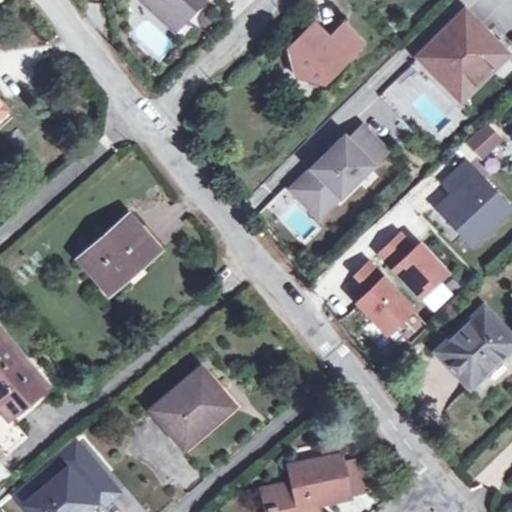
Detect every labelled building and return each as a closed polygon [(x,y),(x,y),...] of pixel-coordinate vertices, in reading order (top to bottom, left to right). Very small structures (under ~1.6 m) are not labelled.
[(199,0),(144,0),(164,18),(178,3),(188,13),(199,0)] [(164,18),(173,28),(188,13),(178,3),(164,18)] [(464,11),(418,55),(434,71),(429,75),(454,101),(504,52),(464,11)] [(342,26),(328,39),(325,42),(321,38),(323,33),(314,25),(289,49),(295,76),(323,84),(362,45),(342,26)] [(487,123),(466,143),(475,151),(480,157),(500,137),(487,123)] [(339,138),(288,188),(302,203),(323,182),(339,197),(387,150),(362,124),(347,138),(339,138)] [(438,161),(450,175),(465,161),(475,151),(466,143),(463,139),(438,161)] [(509,208),(465,161),(450,175),(442,182),(452,193),(438,206),(462,232),(472,243),(509,208)] [(323,182),(302,203),(317,218),(339,197),(323,182)] [(282,195),(272,209),(285,217),(294,202),(282,195)] [(462,232),(438,206),(427,216),(452,242),(462,232)] [(155,248),(128,216),(80,259),(106,289),(155,248)] [(398,234),(378,253),(419,296),(444,271),(417,243),(412,249),(398,234)] [(368,263),(355,275),(364,284),(353,295),(358,300),(356,302),(385,331),(410,307),(368,263)] [(469,387),(511,345),(511,337),(483,306),(435,351),(469,387)] [(0,408),(8,418),(46,387),(0,331),(0,408)] [(212,399),(220,391),(200,367),(150,409),(182,447),(223,412),(212,399)] [(232,405),(220,391),(212,399),(223,412),(232,405)] [(13,421),(0,431),(0,448),(3,453),(25,435),(13,421)] [(30,511),(81,511),(93,502),(88,495),(107,479),(75,441),(55,457),(65,469),(23,504),(30,511)] [(269,511),(277,510),(277,511),(318,511),(318,508),(315,509),(313,503),(348,496),(364,492),(358,462),(342,466),(340,456),(289,467),(293,483),(262,489),(266,511),(269,511)] [(503,482),(502,463),(475,464),(476,483),(503,482)] [(23,501),(45,480),(34,468),(12,490),(23,501)] [(117,491),(107,479),(88,495),(93,502),(97,507),(117,491)]
